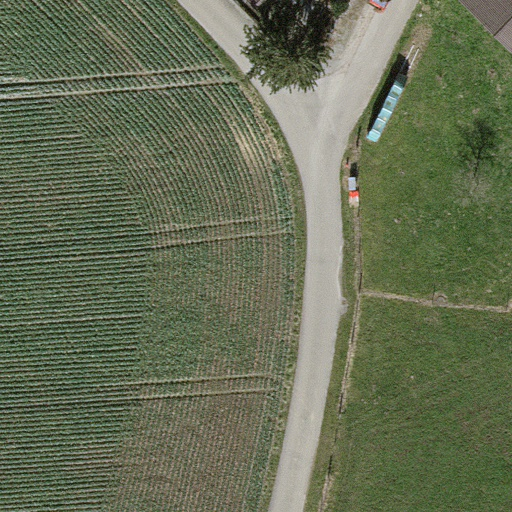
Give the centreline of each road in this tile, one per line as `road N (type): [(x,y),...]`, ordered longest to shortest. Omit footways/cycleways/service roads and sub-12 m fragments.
road 1 (track): [(287,511),(322,371),(332,161),(277,68),(208,0)]
road 2 (track): [(406,0),(332,161)]
